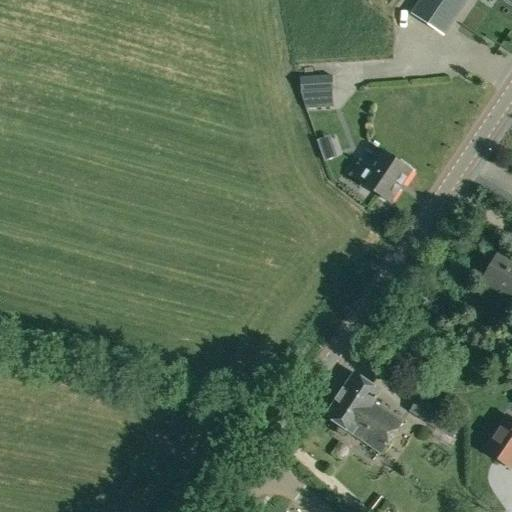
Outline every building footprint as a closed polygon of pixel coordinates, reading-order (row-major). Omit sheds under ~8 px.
[(422,0),(419,5),(452,28),(470,0),(422,0)] [(301,77),(301,92),(332,92),(332,77),(301,77)] [(350,176),(390,202),(411,171),(379,149),(368,166),(360,161),(350,176)] [(480,282),(511,301),(511,258),(499,250),(480,282)] [(382,393),(353,374),(325,416),(340,426),(339,432),(347,437),(352,434),(381,453),(403,420),(376,403),(382,393)] [(408,412),(438,430),(447,417),(417,398),(408,412)] [(482,450),(511,469),(511,417),(506,413),(482,450)]
